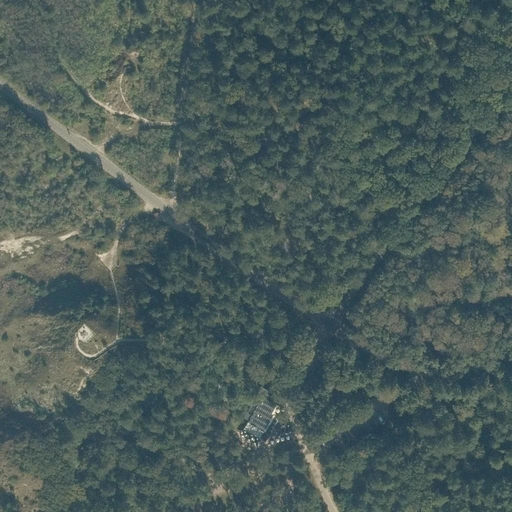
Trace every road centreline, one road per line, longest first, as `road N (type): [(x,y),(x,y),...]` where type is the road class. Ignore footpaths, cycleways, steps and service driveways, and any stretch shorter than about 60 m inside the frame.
road 1 (unclassified): [(328,324),(0,84)]
road 2 (unclassified): [(511,92),(328,324)]
road 3 (unclassified): [(328,324),(293,386),(291,409),(333,511)]
road 4 (unclassified): [(511,351),(447,368),(410,367),(328,324)]
